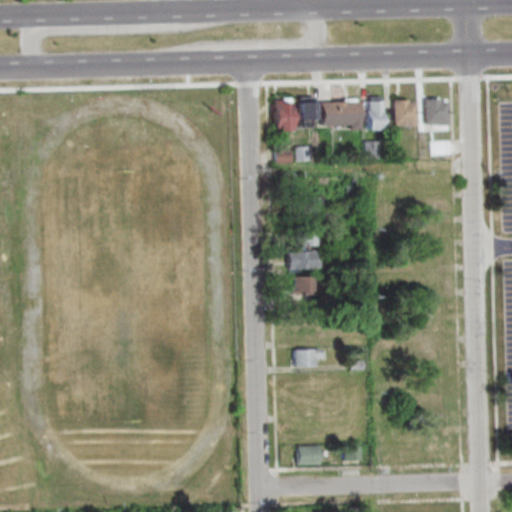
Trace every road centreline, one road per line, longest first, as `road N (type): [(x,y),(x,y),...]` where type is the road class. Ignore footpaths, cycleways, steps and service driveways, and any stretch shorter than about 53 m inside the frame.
road 1 (residential): [(477,511),(464,4)]
road 2 (secondary): [(0,67),(465,56)]
road 3 (residential): [(256,511),(244,61)]
road 4 (residential): [(511,480),(255,487)]
road 5 (secondary): [(464,4),(211,12)]
road 6 (secondary): [(211,12),(40,17)]
